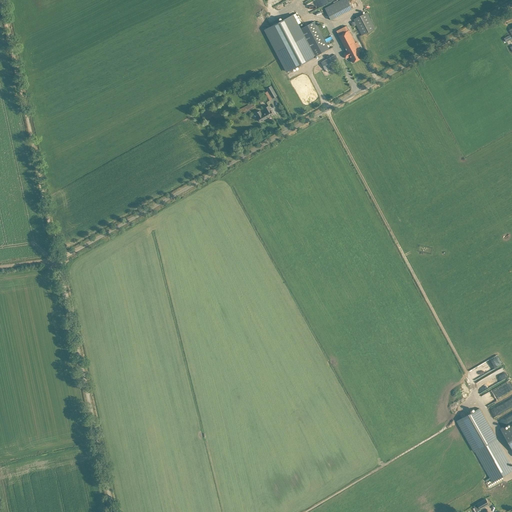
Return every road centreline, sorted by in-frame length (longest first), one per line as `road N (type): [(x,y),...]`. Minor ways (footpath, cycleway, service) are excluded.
road 1 (unclassified): [(57,259),(511,4)]
road 2 (track): [(0,268),(57,259),(1,0)]
road 3 (unknown): [(325,109),(473,384)]
road 4 (unclassified): [(57,259),(112,511)]
